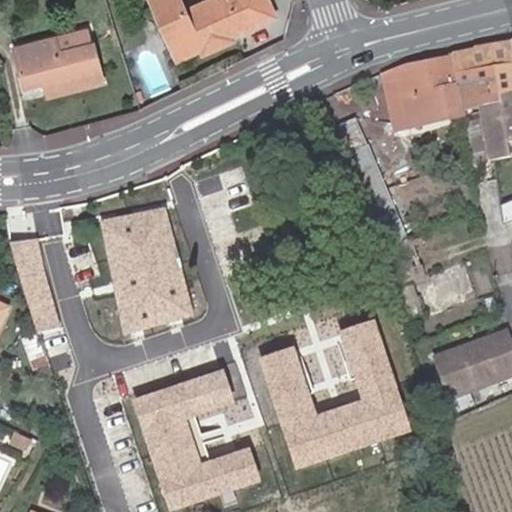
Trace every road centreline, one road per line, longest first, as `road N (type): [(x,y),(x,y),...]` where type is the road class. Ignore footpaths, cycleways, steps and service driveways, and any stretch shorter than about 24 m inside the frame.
road 1 (tertiary): [(0,180),(122,155),(342,52)]
road 2 (unknown): [(432,393),(342,52)]
road 3 (tertiary): [(342,52),(511,8)]
